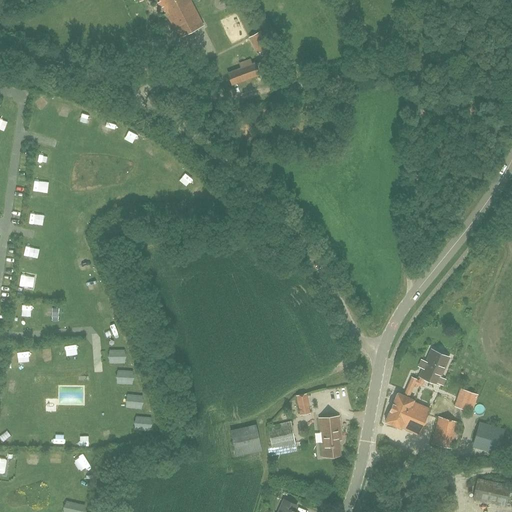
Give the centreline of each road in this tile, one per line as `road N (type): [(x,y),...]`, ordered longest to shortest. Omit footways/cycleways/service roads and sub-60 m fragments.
road 1 (unclassified): [(380,358),(353,333),(277,218),(184,128),(93,77),(0,51)]
road 2 (track): [(156,85),(221,96),(422,63)]
road 3 (tertiary): [(380,358),(408,300),(511,157)]
road 4 (track): [(422,63),(408,300)]
road 5 (tertiary): [(344,511),(380,358)]
road 6 (track): [(371,455),(464,475),(511,468)]
